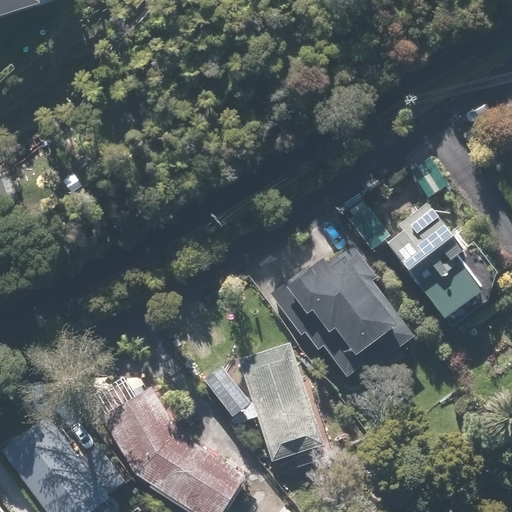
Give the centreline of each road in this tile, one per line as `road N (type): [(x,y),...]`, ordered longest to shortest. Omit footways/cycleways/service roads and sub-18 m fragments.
road 1 (residential): [(511,77),(207,277),(0,379)]
road 2 (residential): [(0,332),(511,43)]
